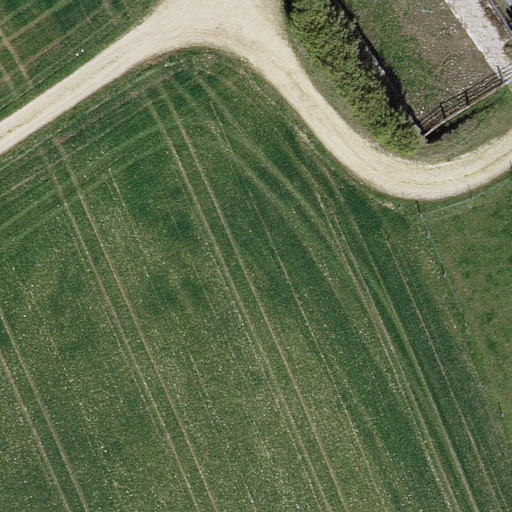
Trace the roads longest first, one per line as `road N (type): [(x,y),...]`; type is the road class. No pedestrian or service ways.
road 1 (track): [(206,0),(384,192),(441,188),(511,139)]
road 2 (track): [(0,146),(210,5)]
